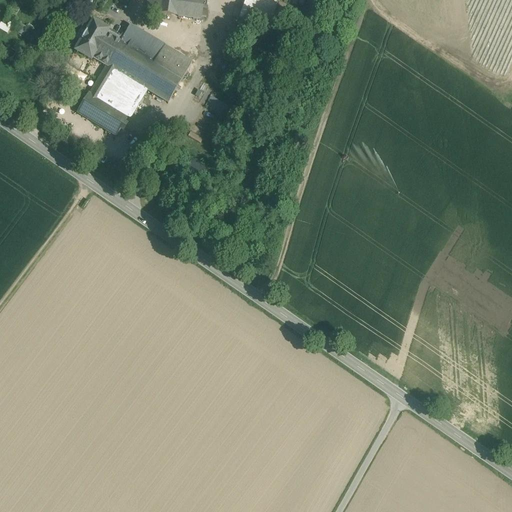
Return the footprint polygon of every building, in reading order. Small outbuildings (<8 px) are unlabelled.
[(156,0),(156,1),(149,0),(147,0),(146,12),(201,20),(201,18),(203,5),(203,0),(156,0)] [(246,0),(240,18),(266,25),(275,0),(246,0)] [(92,58),(107,34),(109,30),(93,21),(87,32),(81,41),(75,51),(91,61),(92,58)] [(1,23),(0,24),(0,29),(7,34),(10,29),(1,23)] [(20,26),(16,32),(24,36),(27,30),(20,26)] [(159,43),(130,26),(120,41),(122,42),(150,59),(159,43)] [(76,38),(81,41),(87,32),(82,29),(76,38)] [(282,60),(283,52),(282,44),(277,38),(271,34),(263,32),(256,34),(249,38),(245,45),(243,52),(245,60),(249,66),(256,70),(264,72),(271,70),(278,66),(282,60)] [(107,34),(92,58),(106,67),(107,67),(122,42),(120,41),(107,34)] [(127,117),(99,100),(116,72),(142,88),(168,103),(183,78),(150,59),(122,42),(107,67),(106,67),(90,94),(89,94),(79,110),(77,113),(116,137),(128,117),(127,117)] [(192,62),(159,43),(150,59),(183,78),(192,62)] [(231,65),(228,70),(240,77),(243,72),(231,65)] [(240,77),(228,70),(222,81),(234,88),(240,77)] [(142,88),(116,72),(99,100),(127,117),(130,111),(137,99),(136,98),(142,88)] [(202,85),(194,99),(204,106),(213,91),(202,85)]
